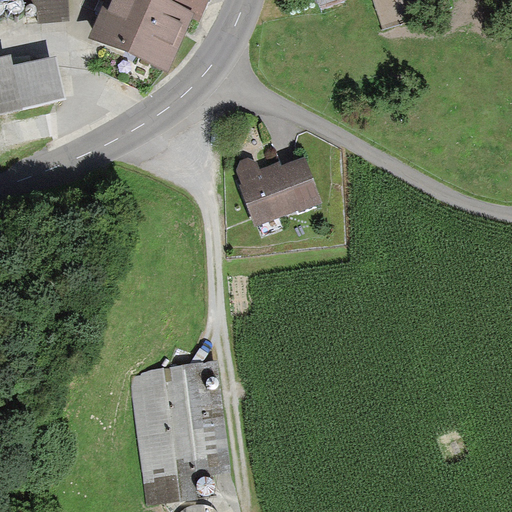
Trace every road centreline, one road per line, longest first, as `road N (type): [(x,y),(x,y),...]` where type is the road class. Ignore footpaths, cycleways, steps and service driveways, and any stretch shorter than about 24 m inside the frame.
road 1 (residential): [(212,63),(247,91),(465,204),(511,219)]
road 2 (tertiary): [(0,186),(132,131),(212,63)]
